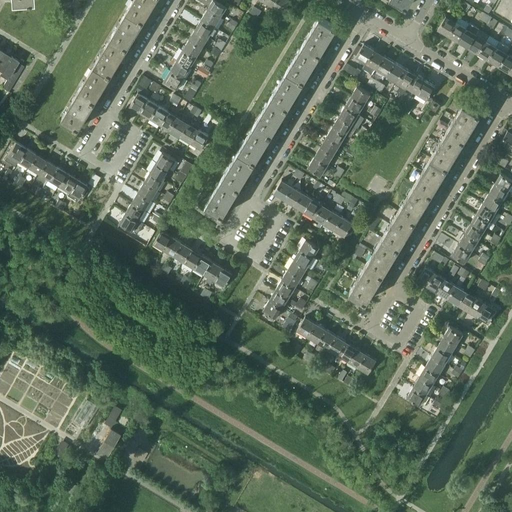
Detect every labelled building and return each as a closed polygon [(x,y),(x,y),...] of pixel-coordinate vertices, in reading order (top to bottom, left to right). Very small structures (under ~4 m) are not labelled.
[(132,0),(126,10),(143,20),(155,0),(132,0)] [(215,0),(211,0),(207,9),(220,17),(227,6),(215,0)] [(280,0),(276,8),(283,12),(290,0),(280,0)] [(207,9),(201,19),(214,27),(220,17),(207,9)] [(126,10),(110,38),(127,48),(143,20),(126,10)] [(262,23),(265,25),(271,16),(267,14),(262,23)] [(437,29),(448,35),(456,21),(446,15),(437,29)] [(271,16),(265,25),(269,27),(274,18),(271,16)] [(319,16),(302,43),(319,54),(336,26),(319,16)] [(456,21),(448,35),(457,41),(466,27),(468,23),(458,17),(456,21)] [(201,19),(194,29),(208,37),(214,27),(201,19)] [(466,27),(457,41),(468,47),(476,34),(479,28),(469,22),(468,23),(466,27)] [(194,29),(188,39),(202,47),(208,37),(194,29)] [(478,53),(486,40),(476,34),(468,47),(478,53)] [(110,38),(93,65),(111,75),(127,48),(110,38)] [(188,39),(182,49),(196,58),(202,47),(188,39)] [(486,40),(478,53),(488,60),(496,46),(486,40)] [(355,56),(366,62),(374,49),(364,42),(355,56)] [(302,43),(286,71),(303,81),(319,54),(302,43)] [(496,46),(488,60),(498,66),(506,52),(496,46)] [(182,49),(176,60),(190,68),(196,58),(182,49)] [(384,55),(374,49),(366,62),(376,69),(384,55)] [(4,51),(0,56),(0,69),(2,71),(11,55),(4,51)] [(511,55),(506,52),(498,66),(508,72),(511,65),(511,55)] [(2,71),(0,73),(7,78),(8,78),(9,74),(11,71),(13,68),(15,65),(17,62),(18,60),(11,55),(2,71)] [(395,61),(384,55),(376,69),(386,75),(395,61)] [(176,60),(170,70),(183,78),(190,68),(176,60)] [(357,77),(361,70),(364,65),(358,61),(353,70),(355,71),(353,75),(357,77)] [(405,67),(395,61),(386,75),(397,81),(405,67)] [(93,65),(81,86),(77,91),(94,101),(111,75),(93,65)] [(415,73),(405,67),(397,81),(407,87),(415,73)] [(177,88),(183,78),(170,70),(164,80),(177,88)] [(286,71),(270,98),(287,108),(294,97),(297,91),(298,91),(297,91),(303,81),(286,71)] [(425,79),(415,73),(407,87),(416,93),(425,79)] [(194,79),(192,83),(198,87),(201,83),(194,79)] [(435,85),(425,79),(416,93),(427,99),(435,85)] [(156,83),(153,90),(157,92),(161,86),(156,83)] [(357,85),(351,95),(364,103),(370,93),(357,85)] [(61,117),(79,128),(94,101),(77,91),(77,92),(61,117)] [(138,92),(129,105),(139,111),(148,98),(138,92)] [(351,95),(345,105),(358,113),(364,103),(351,95)] [(148,98),(139,111),(149,117),(158,104),(148,98)] [(270,98),(254,124),(271,135),(278,123),(278,124),(281,118),(287,108),(270,98)] [(440,103),(432,98),(428,105),(435,111),(440,103)] [(463,103),(460,108),(447,129),(464,139),(480,113),(463,103)] [(158,104),(149,117),(160,124),(168,110),(158,104)] [(345,105),(338,115),(352,124),(358,113),(345,105)] [(168,110),(160,124),(170,130),(178,116),(168,110)] [(338,115),(333,124),(346,133),(352,124),(338,115)] [(178,116),(170,130),(180,136),(189,123),(178,116)] [(189,123),(180,136),(190,142),(199,129),(189,123)] [(254,124),(237,151),(254,162),(261,150),(262,150),(265,145),(265,144),(271,135),(254,124)] [(333,124),(326,135),(340,143),(346,133),(333,124)] [(199,129),(190,142),(201,148),(209,135),(199,129)] [(447,129),(440,141),(431,156),(448,166),(464,139),(447,129)] [(510,149),(511,145),(511,131),(508,129),(499,143),(510,149)] [(326,135),(320,145),(334,153),(340,143),(326,135)] [(7,154),(17,161),(26,147),(15,141),(7,154)] [(320,145),(314,155),(328,163),(334,153),(320,145)] [(35,153),(26,147),(17,161),(27,167),(35,153)] [(354,152),(348,148),(345,152),(352,156),(354,152)] [(162,151),(156,161),(169,169),(176,159),(162,151)] [(237,151),(221,178),(238,188),(245,177),(246,177),(249,171),(254,162),(237,151)] [(46,159),(35,153),(27,167),(37,173),(46,159)] [(321,174),(328,163),(314,155),(307,166),(321,174)] [(431,156),(424,168),(415,183),(431,193),(448,166),(431,156)] [(56,165),(46,159),(37,173),(48,179),(56,165)] [(156,161),(150,171),(163,179),(169,169),(156,161)] [(66,171),(56,165),(48,179),(58,185),(66,171)] [(321,174),(309,167),(307,170),(319,178),(321,174)] [(297,177),(301,170),(297,168),(290,179),(289,178),(287,182),(291,185),(297,177)] [(342,173),(336,169),(333,173),(340,177),(342,173)] [(76,177),(66,171),(58,185),(67,191),(76,177)] [(150,171),(144,181),(157,189),(163,179),(150,171)] [(511,178),(501,172),(494,182),(508,191),(511,183),(511,178)] [(76,177),(67,191),(65,194),(79,203),(89,187),(85,185),(86,184),(76,177)] [(222,215),(230,203),(233,198),(232,198),(238,188),(221,178),(205,204),(222,215)] [(291,185),(287,182),(281,179),(273,192),(284,199),(292,185),(291,185)] [(144,181),(137,191),(151,199),(157,189),(144,181)] [(494,182),(488,193),(502,201),(508,191),(494,182)] [(415,183),(407,195),(398,210),(415,220),(431,193),(415,183)] [(292,185),(284,199),(294,205),(302,191),(292,185)] [(137,191),(132,201),(145,209),(151,199),(137,191)] [(302,191),(294,205),(304,211),(312,197),(302,191)] [(342,195),(337,193),(333,199),(338,202),(342,195)] [(488,193),(482,202),(496,211),(502,201),(488,193)] [(312,197),(304,211),(314,217),(323,204),(312,197)] [(132,201),(125,212),(139,220),(145,209),(132,201)] [(482,202),(476,213),(490,221),(496,211),(482,202)] [(323,204),(314,217),(325,223),(333,210),(323,204)] [(333,210),(325,223),(334,229),(343,216),(333,210)] [(398,210),(391,221),(382,237),(399,247),(415,220),(398,210)] [(125,212),(119,222),(132,230),(139,220),(125,212)] [(476,213),(470,223),(483,231),(490,221),(476,213)] [(345,235),(353,222),(343,216),(334,229),(344,235),(345,235)] [(350,237),(357,224),(353,222),(345,235),(350,237)] [(470,223),(464,233),(477,241),(483,231),(470,223)] [(172,235),(161,229),(153,243),(163,249),(172,235)] [(464,233),(458,243),(471,251),(477,241),(464,233)] [(182,241),(172,235),(163,249),(173,255),(182,241)] [(382,237),(375,248),(366,264),(383,274),(399,247),(382,237)] [(306,238),(300,247),(313,256),(319,246),(306,238)] [(192,247),(182,241),(173,255),(184,261),(192,247)] [(458,243),(451,253),(465,261),(471,251),(458,243)] [(202,253),(192,247),(184,261),(194,267),(202,253)] [(300,247),(294,258),(307,266),(313,256),(300,247)] [(212,260),(202,253),(194,267),(204,273),(212,260)] [(294,258),(288,268),(301,276),(307,266),(294,258)] [(222,266),(212,260),(204,273),(214,279),(222,266)] [(366,264),(359,275),(349,291),(366,301),(383,274),(366,264)] [(425,265),(417,279),(427,285),(435,272),(425,265)] [(233,272),(222,266),(214,279),(224,286),(233,272)] [(288,268),(282,278),(295,286),(301,276),(288,268)] [(446,278),(435,272),(427,285),(438,292),(446,278)] [(282,278),(275,288),(289,296),(295,286),(282,278)] [(446,278),(438,292),(448,298),(456,284),(446,278)] [(456,284),(448,298),(458,304),(466,290),(456,284)] [(275,288),(269,298),(283,307),(289,296),(275,288)] [(466,290),(458,304),(468,310),(476,296),(466,290)] [(476,296),(468,310),(478,316),(486,303),(476,296)] [(269,298),(263,309),(276,317),(283,307),(269,298)] [(486,303),(478,316),(488,322),(497,309),(486,303)] [(316,322),(305,316),(297,329),(307,336),(316,322)] [(326,328),(316,322),(307,336),(317,342),(326,328)] [(449,324),(444,334),(457,342),(463,333),(449,324)] [(336,334),(326,328),(317,342),(327,348),(336,334)] [(346,340),(336,334),(327,348),(337,354),(346,340)] [(444,334),(437,344),(451,353),(457,342),(444,334)] [(356,346),(346,340),(337,354),(348,360),(356,346)] [(297,344),(292,353),(295,355),(301,346),(297,344)] [(437,344),(431,355),(445,363),(451,353),(437,344)] [(366,353),(356,346),(348,360),(358,366),(366,353)] [(376,359),(366,353),(358,366),(368,372),(376,359)] [(431,355),(425,365),(439,373),(445,363),(431,355)] [(425,365),(419,375),(432,383),(439,373),(425,365)] [(419,375),(413,385),(426,394),(432,383),(419,375)] [(413,385),(406,396),(420,404),(426,394),(413,385)] [(448,393),(441,389),(439,392),(444,396),(442,399),(439,397),(438,400),(444,404),(449,396),(446,395),(448,393)] [(85,427),(98,407),(86,399),(73,420),(85,427)] [(444,404),(438,400),(435,399),(433,403),(442,408),(444,404)] [(104,420),(111,424),(119,410),(112,406),(104,420)] [(109,427),(95,451),(105,457),(119,433),(109,427)] [(68,443),(61,439),(58,443),(65,448),(68,443)]
